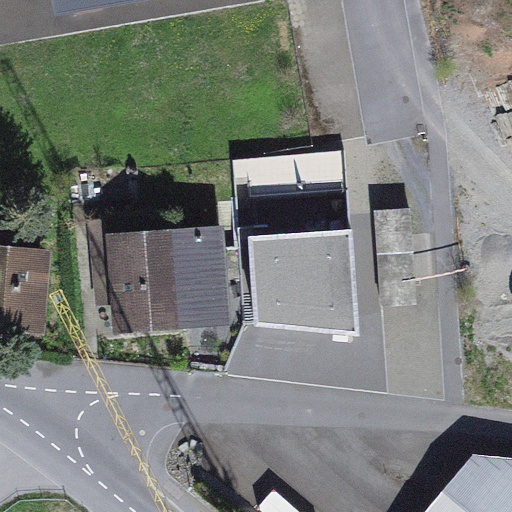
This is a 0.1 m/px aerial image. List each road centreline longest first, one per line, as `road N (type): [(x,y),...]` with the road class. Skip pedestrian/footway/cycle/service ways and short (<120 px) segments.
road 1 (unclassified): [(21,414),(92,396),(157,393),(511,425)]
road 2 (unclassified): [(21,414),(137,511)]
road 3 (unclassified): [(371,0),(395,140)]
